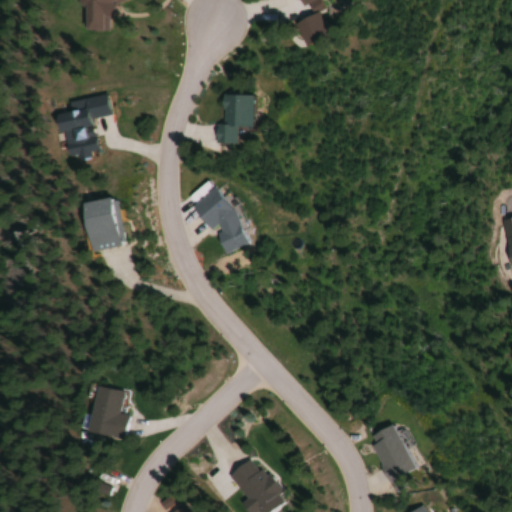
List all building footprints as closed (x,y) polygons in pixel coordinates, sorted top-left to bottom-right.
[(107,31),(107,0),(79,0),(78,30),(107,31)] [(247,128),(248,95),(218,95),(218,125),(212,125),(212,143),(232,143),(232,127),(247,128)] [(102,115),(100,97),(39,106),(43,130),(51,129),(55,157),(68,155),(68,157),(90,154),(84,118),(102,115)] [(209,238),(221,256),(245,239),(211,190),(187,207),(204,232),(212,226),(217,233),(209,238)] [(69,206),(80,254),(118,245),(107,197),(69,206)] [(78,431),(89,385),(117,392),(112,413),(122,415),(120,425),(116,440),(78,431)] [(362,436),(381,482),(406,471),(388,426),(362,436)] [(226,476),(237,467),(244,461),(253,471),(256,469),(261,475),(263,474),(278,491),(273,496),(277,501),(263,511),(253,511),(251,511),(243,511),(236,503),(244,497),(226,476)] [(167,511),(184,501),(191,511),(167,511)]
